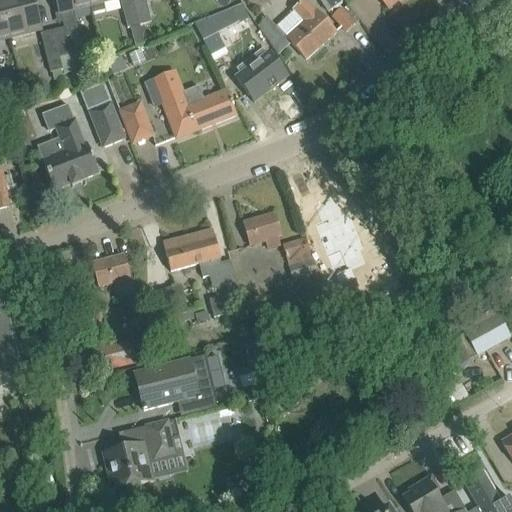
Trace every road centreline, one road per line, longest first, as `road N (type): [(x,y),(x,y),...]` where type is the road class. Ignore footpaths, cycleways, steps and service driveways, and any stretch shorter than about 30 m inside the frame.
road 1 (residential): [(38,251),(297,149),(474,0)]
road 2 (residential): [(76,511),(38,251)]
road 3 (residential): [(511,389),(281,511)]
